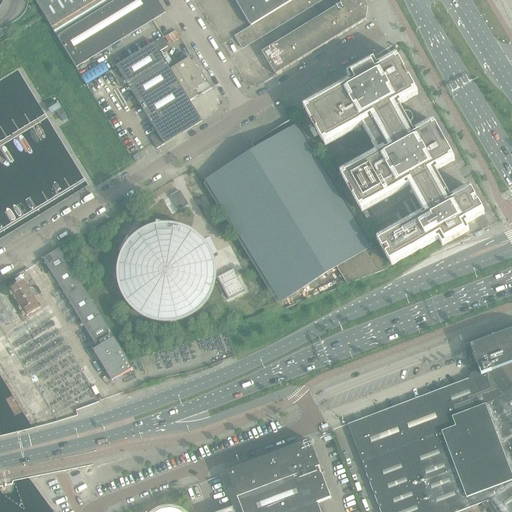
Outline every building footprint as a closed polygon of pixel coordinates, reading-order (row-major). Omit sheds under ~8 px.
[(34,0),(45,17),(52,29),(58,25),(98,0),(34,0)] [(117,0),(57,37),(76,68),(166,14),(157,0),(117,0)] [(353,0),(222,0),(208,9),(250,78),(360,11),(353,0)] [(128,86),(166,63),(159,52),(167,47),(162,39),(154,44),(116,67),(128,86)] [(304,109),(389,262),(482,217),(394,58),(304,109)] [(193,66),(191,62),(189,59),(179,65),(183,72),(193,66)] [(198,97),(212,88),(208,83),(194,60),(191,62),(193,66),(183,72),(179,65),(175,67),(170,70),(166,63),(128,86),(157,134),(150,138),(153,143),(157,149),(164,145),(202,121),(190,102),(198,97)] [(86,85),(108,72),(103,62),(80,76),(86,85)] [(53,107),(48,110),(51,115),(56,112),(60,117),(65,114),(62,109),(58,104),(53,107)] [(256,152),(204,184),(277,304),(372,245),(299,126),(295,118),(252,145),(256,152)] [(179,210),(188,205),(179,191),(170,196),(179,210)] [(172,321),(182,319),(191,315),(199,309),(205,302),(210,293),(213,284),(214,274),(213,264),(210,255),(205,247),(198,239),(190,234),(181,230),(171,228),(161,228),(152,230),(143,234),(135,240),(128,247),(123,256),(120,265),(119,275),(121,285),(124,294),(129,302),(135,310),(143,315),(152,319),(162,321),(172,321)] [(114,338),(60,249),(43,259),(97,349),(114,338)] [(233,270),(218,278),(229,298),(244,291),(233,270)] [(32,295),(23,281),(9,289),(18,303),(32,295)] [(40,308),(32,295),(18,303),(26,317),(40,308)] [(511,331),(508,332),(470,347),(478,368),(481,375),(511,363),(511,367),(511,368),(511,371),(511,373),(511,331)] [(114,338),(97,349),(93,351),(112,382),(133,369),(128,362),(114,338)] [(511,511),(511,373),(511,371),(511,368),(511,367),(511,363),(481,375),(437,391),(378,414),(348,425),(380,511),(459,511),(489,501),(495,511),(511,511)] [(320,511),(318,504),(331,499),(320,470),(310,442),(307,443),(283,452),(282,450),(240,465),(241,468),(230,472),(227,473),(238,501),(242,511),(320,511)] [(10,478),(0,480),(0,487),(2,487),(3,489),(5,488),(5,486),(12,485),(13,482),(10,478)]
